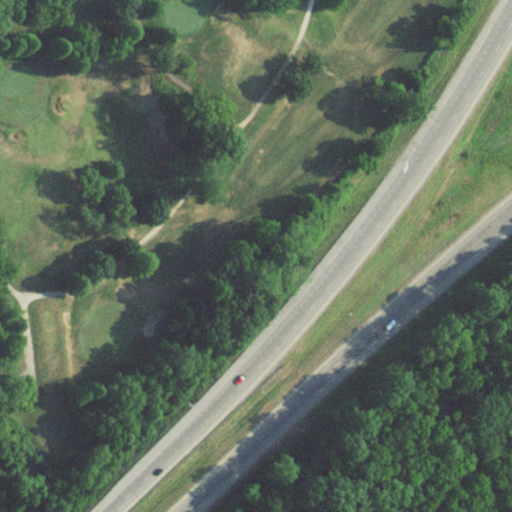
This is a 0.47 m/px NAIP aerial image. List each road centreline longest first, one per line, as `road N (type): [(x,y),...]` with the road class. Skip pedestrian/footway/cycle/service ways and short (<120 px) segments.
road 1 (motorway): [(511,15),(443,131),(315,307),(110,511)]
road 2 (motorway): [(185,511),(511,218)]
